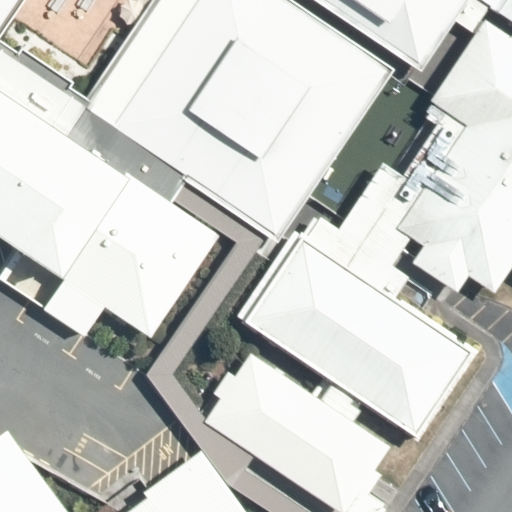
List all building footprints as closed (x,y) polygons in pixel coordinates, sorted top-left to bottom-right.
[(110,0),(53,91),(239,209),(349,38),(388,62),(427,0),(110,0)] [(365,149),(350,140),(302,205),(420,278),(435,255),(471,271),(483,249),(511,267),(511,0),(498,0),(463,52),(433,41),(365,149)] [(206,206),(0,75),(0,232),(135,318),(206,206)] [(450,331),(263,213),(206,303),(393,421),(450,331)] [(354,414),(209,322),(157,404),(301,496),(354,414)] [(68,511),(11,434),(0,442),(0,511),(241,511),(208,451),(131,511),(68,511)]
